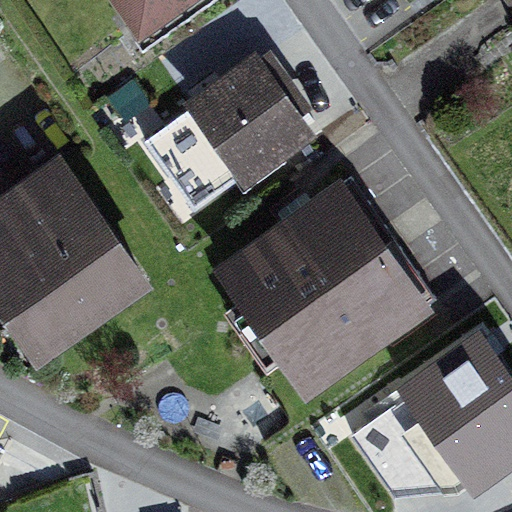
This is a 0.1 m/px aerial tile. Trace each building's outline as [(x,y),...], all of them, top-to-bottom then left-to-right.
[(112,0),(137,35),(188,0),(112,0)] [(256,43),(183,94),(248,180),(319,131),(304,109),(312,103),(271,45),(262,51),(256,43)] [(62,142),(0,184),(0,304),(37,357),(151,275),(62,142)] [(342,169),(211,259),(305,392),(435,302),(342,169)] [(511,363),(479,318),(395,377),(472,487),(511,458),(511,363)]
